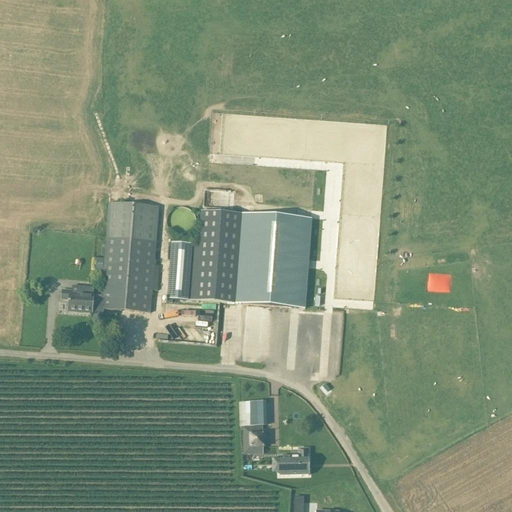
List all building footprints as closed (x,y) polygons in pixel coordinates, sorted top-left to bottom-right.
[(159,208),(108,204),(101,297),(71,295),(71,292),(62,292),(61,301),(69,301),(68,313),(89,314),(90,308),(100,308),(100,310),(150,314),(152,291),(157,292),(159,267),(154,267),(159,208)] [(167,229),(167,230),(168,231),(169,233),(170,234),(171,235),(172,236),(173,237),(174,237),(176,238),(177,238),(178,239),(180,239),(181,239),(183,239),(184,238),(186,238),(187,237),(188,237),(190,236),(191,235),(192,234),(193,233),(194,232),(194,231),(195,229),(195,228),(196,226),(196,225),(196,223),(196,222),(195,221),(195,219),(195,218),(194,216),(193,215),(192,214),(191,213),(190,212),(189,211),(188,211),(186,210),(185,209),(183,209),(182,209),(180,209),(179,209),(178,209),(176,210),(175,210),(173,211),(172,212),(171,213),(170,214),(169,215),(168,216),(167,217),(167,219),(166,220),(166,221),(166,223),(166,224),(166,226),(166,227),(167,229)] [(234,305),(240,215),(200,212),(198,247),(193,247),(188,302),(234,305)] [(310,219),(240,215),(234,305),(304,309),(310,219)] [(192,246),(171,245),(167,300),(188,302),(192,246)] [(263,427),(263,402),(238,403),(238,427),(263,427)] [(263,429),(262,428),(244,428),(242,428),(243,455),(245,454),(250,454),(250,451),(263,451),(263,429)] [(307,451),(298,451),(298,458),(279,458),(279,477),(308,476),(308,458),(307,458),(307,451)]
